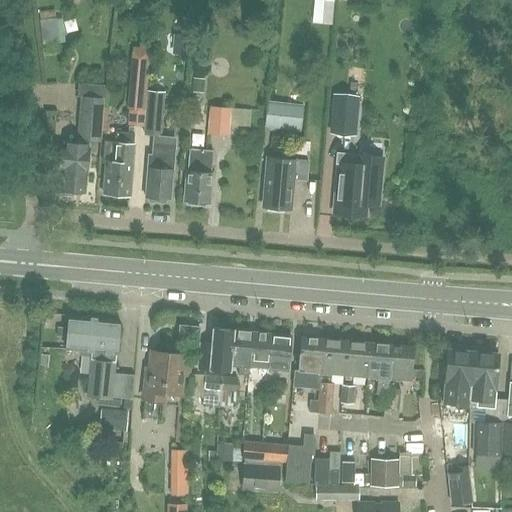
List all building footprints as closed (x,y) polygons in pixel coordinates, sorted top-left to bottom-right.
[(313,0),(311,23),(332,25),(334,0),(313,0)] [(58,38),(82,36),(80,19),(56,22),(58,38)] [(132,57),(128,109),(145,110),(149,58),(132,57)] [(64,195),(71,195),(74,192),(84,193),(89,132),(100,133),(103,98),(105,99),(106,85),(78,84),(77,96),(81,96),(77,140),(77,143),(64,142),(63,146),(60,145),(60,152),(56,153),(55,161),(59,163),(58,169),(61,169),(59,190),(62,191),(64,195)] [(152,136),(161,137),(161,136),(165,92),(147,91),(144,122),(143,135),(152,136)] [(357,98),(334,96),(332,117),(356,119),(357,98)] [(266,102),(264,127),(300,131),(303,106),(266,102)] [(228,137),(231,109),(209,107),(207,135),(228,137)] [(101,163),(106,163),(103,195),(128,196),(131,163),(129,163),(131,144),(133,145),(134,134),(115,133),(114,142),(103,141),(101,163)] [(161,137),(152,136),(151,154),(148,154),(144,198),(147,198),(147,200),(149,202),(157,203),(159,201),(160,199),(169,200),(172,170),(174,170),(176,137),(161,136),(161,137)] [(197,205),(197,202),(208,203),(210,174),(211,158),(212,151),(189,149),(187,171),(184,200),(187,201),(187,204),(197,205)] [(382,159),(338,155),(333,213),(345,214),(353,215),(353,214),(365,215),(366,203),(378,204),(382,159)] [(307,179),(309,162),(269,159),(267,182),(266,182),(264,207),(288,210),(289,195),(292,195),(294,178),(307,179)] [(111,399),(119,320),(68,315),(65,348),(79,349),(78,354),(90,355),(86,396),(111,399)] [(198,338),(199,327),(179,325),(178,336),(198,338)] [(230,364),(232,330),(213,329),(210,363),(230,364)] [(248,366),(252,332),(232,330),(230,364),(238,365),(238,375),(248,375),(249,366),(248,366)] [(267,368),(270,334),(252,332),(248,366),(249,366),(267,368)] [(270,334),(267,368),(287,370),(290,335),(270,334)] [(318,371),(320,356),(322,356),(322,348),(320,348),(321,338),(301,336),(298,370),(309,370),(308,381),(318,382),(319,371),(318,371)] [(330,383),(331,373),(342,374),(344,350),(340,350),(341,340),(321,338),(320,348),(322,348),(322,356),(320,356),(318,371),(319,371),(318,382),(318,383),(320,383),(318,401),(317,412),(330,413),(333,383),(330,383)] [(372,353),(373,343),(341,340),(340,350),(344,350),(342,374),(366,376),(368,360),(366,359),(366,352),(372,353)] [(392,354),(393,345),(373,343),(372,353),(366,352),(366,359),(368,360),(366,376),(377,377),(376,395),(384,396),(385,396),(385,389),(386,378),(389,378),(390,362),(388,361),(389,354),(392,354)] [(393,345),(392,354),(389,354),(388,361),(390,362),(389,378),(410,380),(413,346),(393,345)] [(468,388),(468,404),(469,404),(493,406),(497,352),(495,352),(493,348),(482,347),(479,351),(472,350),(468,388)] [(468,404),(468,388),(472,350),(448,348),(443,404),(461,406),(469,407),(469,404),(468,404)] [(187,375),(188,360),(183,359),(184,354),(150,351),(147,378),(144,378),(142,398),(163,400),(164,392),(179,394),(181,375),(187,375)] [(218,407),(220,376),(204,375),(204,376),(193,375),(191,397),(203,398),(202,405),(217,407),(218,407)] [(220,376),(218,407),(235,408),(236,392),(236,391),(236,378),(220,376)] [(353,385),(341,384),(340,402),(352,403),(353,385)] [(385,389),(385,396),(384,396),(382,419),(397,420),(400,391),(388,389),(385,389)] [(309,411),(317,412),(318,401),(310,400),(309,411)] [(126,431),(128,411),(101,409),(99,429),(126,431)] [(501,423),(473,422),(472,455),(501,456),(501,423)] [(501,423),(501,456),(509,456),(509,473),(511,472),(511,422),(503,422),(503,423),(501,423)] [(260,461),(262,441),(242,440),(241,459),(244,459),(244,461),(260,461)] [(279,462),(278,462),(285,463),(287,444),(262,441),(260,461),(279,462)] [(308,483),(310,456),(302,455),(302,447),(288,445),(284,481),(308,483)] [(170,450),(170,496),(187,496),(187,451),(170,450)] [(398,460),(398,476),(401,476),(401,487),(415,486),(415,476),(421,476),(421,457),(398,457),(398,460)] [(338,485),(339,470),(328,470),(328,459),(314,458),(313,484),(316,484),(316,485),(338,485)] [(398,488),(398,476),(398,460),(370,459),(369,487),(398,488)] [(279,462),(260,461),(244,461),(244,464),(242,464),(240,491),(277,494),(279,466),(278,466),(278,462),(279,462)] [(358,486),(363,486),(363,484),(369,484),(368,475),(354,475),(354,463),(341,462),(341,485),(358,486)] [(449,488),(469,486),(467,466),(457,468),(457,473),(448,474),(449,488)] [(358,486),(341,485),(338,485),(316,485),(315,501),(358,501),(358,486)] [(469,486),(449,488),(451,504),(471,502),(469,486)] [(397,511),(397,503),(358,502),(357,511),(397,511)]
